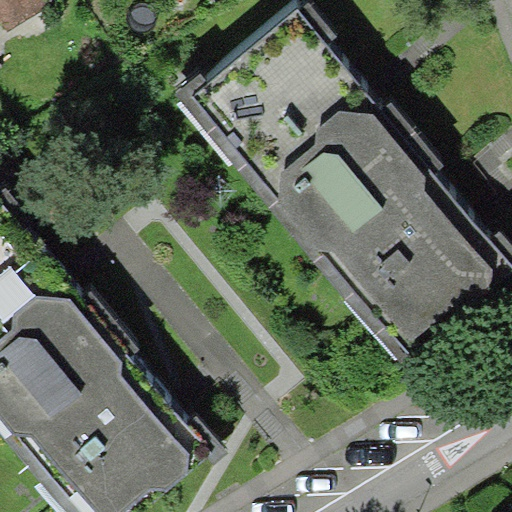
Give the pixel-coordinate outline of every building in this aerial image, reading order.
[(0,0),(0,13),(12,34),(52,10),(46,0),(0,0)] [(286,0),(177,91),(291,228),(412,128),(305,0),(286,0)] [(511,245),(412,128),(291,228),(397,360),(511,266),(511,245)] [(0,405),(113,313),(0,177),(0,405)] [(113,313),(0,405),(0,418),(77,511),(154,511),(228,452),(113,313)]
